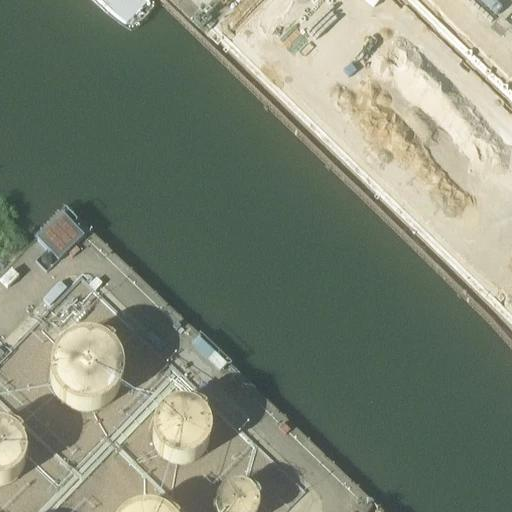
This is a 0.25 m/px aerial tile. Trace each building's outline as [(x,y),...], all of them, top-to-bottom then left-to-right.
[(450,21),(482,55),(504,35),(472,1),(450,21)] [(64,217),(62,216),(62,215),(38,238),(36,240),(36,241),(38,242),(58,263),(84,238),(64,217)] [(511,333),(511,295),(501,285),(481,305),(511,333)] [(123,377),(122,368),(119,361),(115,354),(107,346),(97,341),(84,340),(71,343),(60,351),(54,359),(50,372),(50,382),(53,393),(60,402),(67,408),(76,412),(85,413),(98,412),(108,406),(116,398),(121,387),(123,377)] [(207,449),(209,440),(209,433),(208,428),(204,420),(199,415),(191,410),(185,409),(180,408),(172,410),(165,413),(159,418),(155,425),(152,433),(153,444),(155,451),(160,457),(166,462),(173,465),(180,466),(187,465),(195,462),(202,456),(207,449)] [(0,487),(1,488),(12,484),(21,475),(25,465),(25,457),(23,448),(15,437),(5,432),(0,430),(0,487)] [(257,511),(258,509),(257,503),(253,497),(248,492),(241,489),(234,489),(228,490),(222,494),(217,500),(215,506),(214,511),(257,511)]
